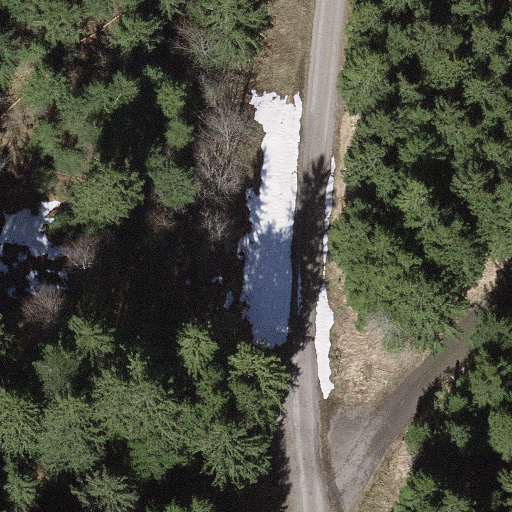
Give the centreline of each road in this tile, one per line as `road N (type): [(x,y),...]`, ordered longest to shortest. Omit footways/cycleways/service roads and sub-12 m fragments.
road 1 (track): [(310,0),(293,199),(297,511)]
road 2 (track): [(329,511),(451,360),(511,302)]
